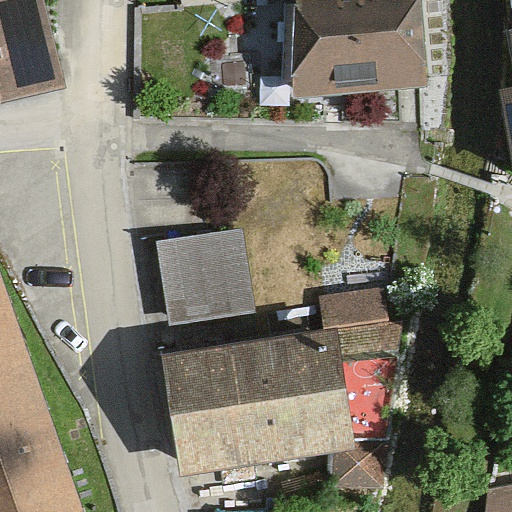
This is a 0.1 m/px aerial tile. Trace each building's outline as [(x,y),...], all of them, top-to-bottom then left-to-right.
[(43,0),(0,0),(0,99),(57,92),(43,0)] [(306,0),(312,110),(429,104),(422,0),(306,0)] [(164,238),(180,341),(258,329),(241,226),(164,238)] [(0,511),(92,511),(0,249),(0,511)] [(163,360),(183,481),(363,451),(342,330),(163,360)] [(511,511),(511,477),(483,478),(483,511),(511,511)]
